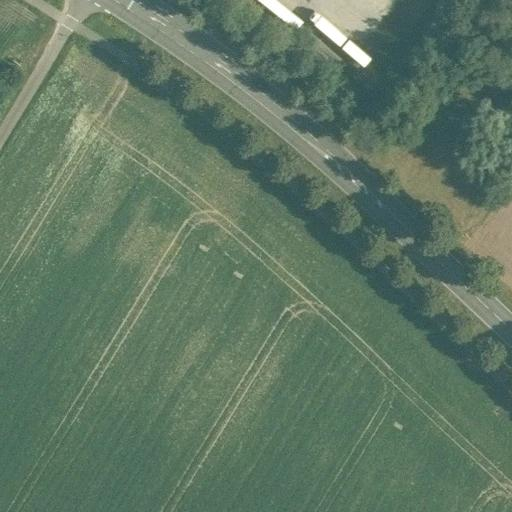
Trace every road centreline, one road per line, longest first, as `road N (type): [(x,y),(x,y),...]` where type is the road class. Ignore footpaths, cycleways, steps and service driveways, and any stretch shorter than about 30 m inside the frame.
road 1 (tertiary): [(511,331),(231,74),(122,0)]
road 2 (unclassified): [(85,0),(0,135)]
